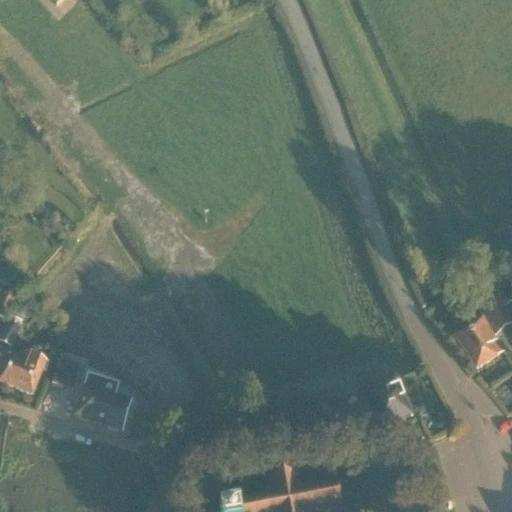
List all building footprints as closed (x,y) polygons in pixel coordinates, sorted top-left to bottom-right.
[(46,0),(55,9),(65,0),(46,0)] [(484,322),(455,341),(475,373),(504,354),(495,340),(511,329),(511,314),(509,309),(500,295),(499,296),(476,310),(484,322)] [(0,322),(4,324),(14,301),(2,296),(0,301),(0,322)] [(22,330),(9,323),(0,341),(0,345),(11,351),(22,330)] [(0,385),(32,399),(46,365),(29,359),(27,364),(9,357),(0,380),(0,385)] [(61,391),(68,368),(58,365),(51,388),(61,391)] [(88,380),(74,421),(122,437),(132,408),(97,396),(101,385),(88,380)] [(351,432),(375,422),(380,433),(412,419),(399,389),(367,403),(368,406),(344,416),(351,432)] [(417,445),(413,437),(406,440),(409,448),(417,445)] [(269,503),(222,511),(340,511),(336,490),(298,497),(296,485),(267,491),(269,503)]
